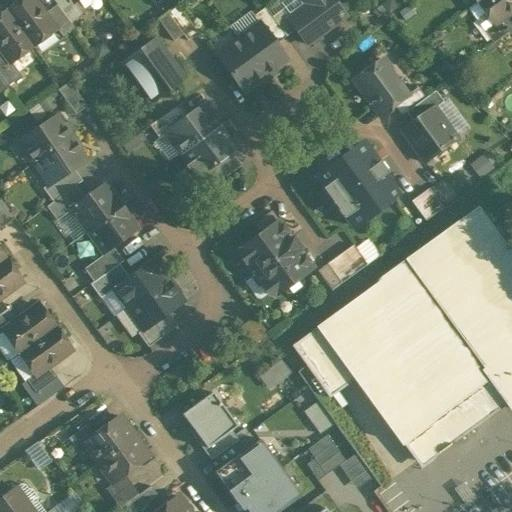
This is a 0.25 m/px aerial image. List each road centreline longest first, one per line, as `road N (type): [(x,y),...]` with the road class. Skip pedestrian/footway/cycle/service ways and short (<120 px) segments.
road 1 (residential): [(124,386),(193,336),(207,314),(206,278),(184,248)]
road 2 (residential): [(20,244),(114,372)]
road 3 (residential): [(124,386),(217,511)]
road 4 (residential): [(184,248),(94,129)]
road 5 (residential): [(0,454),(114,372)]
road 6 (residential): [(343,126),(312,86),(249,133)]
road 7 (residential): [(280,175),(184,248)]
